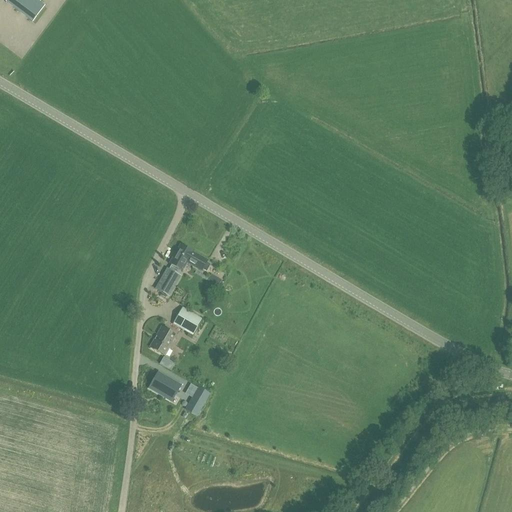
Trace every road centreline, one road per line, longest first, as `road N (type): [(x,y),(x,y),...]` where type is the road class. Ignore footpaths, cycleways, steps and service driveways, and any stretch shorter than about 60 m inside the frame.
road 1 (tertiary): [(511,375),(189,194)]
road 2 (unclassified): [(189,194),(144,280),(133,416)]
road 3 (tertiary): [(189,194),(0,82)]
